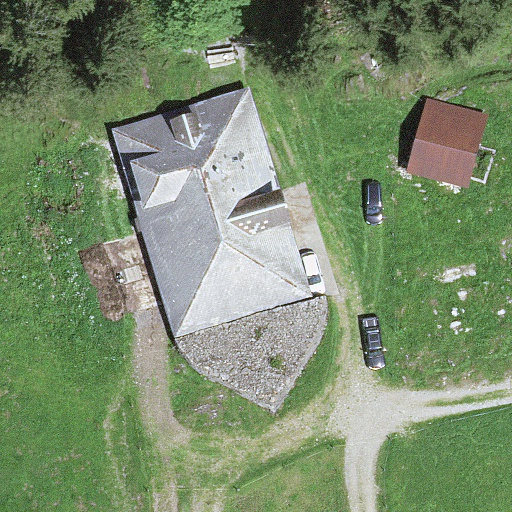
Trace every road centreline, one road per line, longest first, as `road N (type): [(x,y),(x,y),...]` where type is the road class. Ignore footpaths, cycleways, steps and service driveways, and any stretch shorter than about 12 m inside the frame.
road 1 (track): [(511,386),(375,422),(360,446),(363,511)]
road 2 (track): [(208,511),(223,478),(253,450),(317,423),(365,433)]
